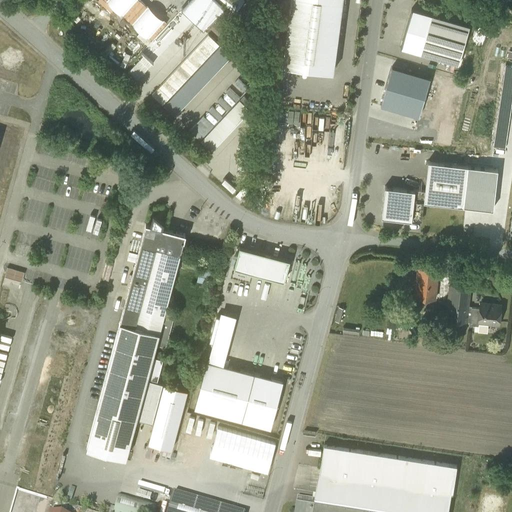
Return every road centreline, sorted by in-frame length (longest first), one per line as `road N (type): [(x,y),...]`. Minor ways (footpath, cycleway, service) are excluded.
road 1 (residential): [(0,2),(249,222),(342,236)]
road 2 (residential): [(271,511),(342,236)]
road 3 (residential): [(342,236),(378,0)]
road 4 (residential): [(342,236),(511,256)]
